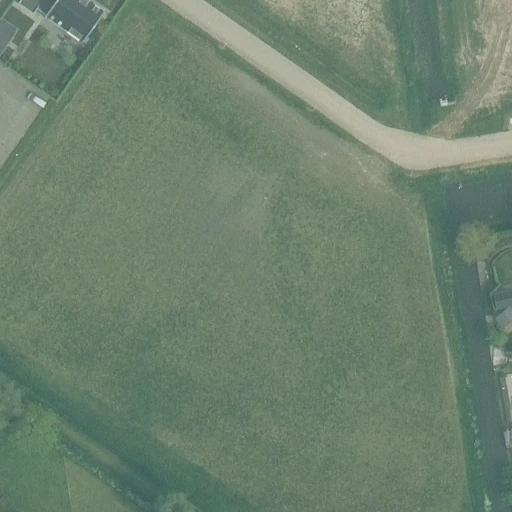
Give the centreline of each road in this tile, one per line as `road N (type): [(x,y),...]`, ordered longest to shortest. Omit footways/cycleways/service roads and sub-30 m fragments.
road 1 (unclassified): [(511,142),(433,154),(386,145),(181,0)]
road 2 (unknown): [(433,154),(486,511)]
